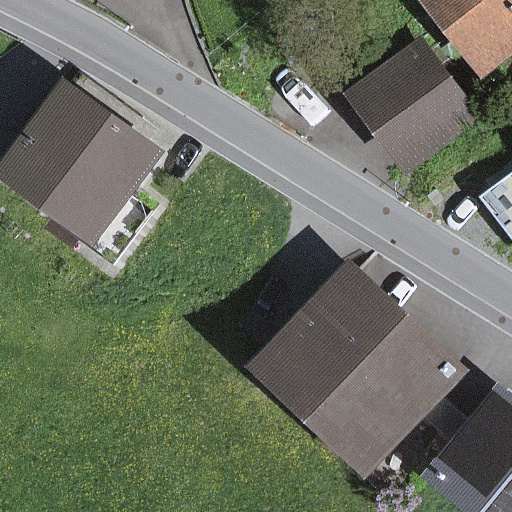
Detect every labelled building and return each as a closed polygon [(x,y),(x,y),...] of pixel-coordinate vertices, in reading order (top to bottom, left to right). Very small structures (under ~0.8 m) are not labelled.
[(511,0),(441,0),(496,72),(511,59),(511,0)] [(488,98),(439,28),(361,82),(409,152),(488,98)] [(82,75),(16,165),(110,234),(176,144),(82,75)] [(511,178),(497,189),(511,208),(511,178)] [(478,367),(367,261),(272,360),(383,466),(478,367)] [(511,511),(511,389),(449,469),(503,511),(511,511)]
